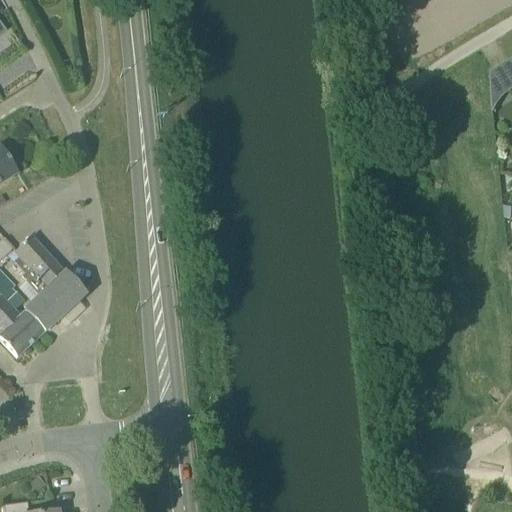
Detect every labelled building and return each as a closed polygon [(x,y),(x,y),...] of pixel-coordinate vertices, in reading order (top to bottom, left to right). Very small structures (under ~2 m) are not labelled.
[(511,61),(490,74),(491,95),(493,112),(500,102),(505,96),(511,91),(511,90),(511,61)] [(0,185),(16,175),(0,149),(0,185)] [(30,239),(10,258),(14,262),(13,263),(25,276),(21,278),(25,283),(22,286),(36,301),(23,313),(43,335),(44,335),(81,300),(79,299),(79,294),(81,293),(65,275),(64,276),(30,239)] [(4,241),(0,244),(0,262),(13,251),(4,241)] [(0,280),(0,299),(12,312),(21,303),(10,291),(0,280)] [(0,332),(2,334),(0,336),(0,343),(16,360),(43,335),(23,313),(18,318),(12,312),(0,299),(0,332)] [(37,478),(27,487),(35,497),(45,488),(37,478)]
